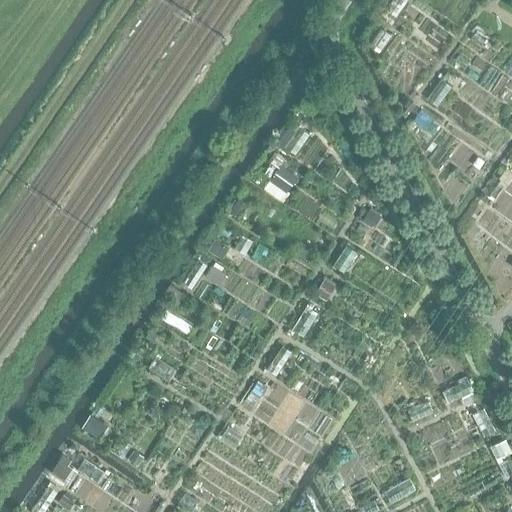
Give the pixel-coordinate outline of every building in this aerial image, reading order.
[(282,165),(271,180),(281,188),(292,172),(282,165)] [(371,209),(363,221),(370,226),(378,213),(371,209)] [(215,238),(208,250),(222,259),(229,247),(215,238)] [(213,265),(207,276),(216,281),(222,271),(213,265)] [(325,279),(316,294),(326,300),(335,285),(325,279)] [(63,454),(51,472),(64,480),(73,468),(64,462),(67,457),(63,454)] [(155,459),(146,472),(155,478),(164,464),(155,459)]
